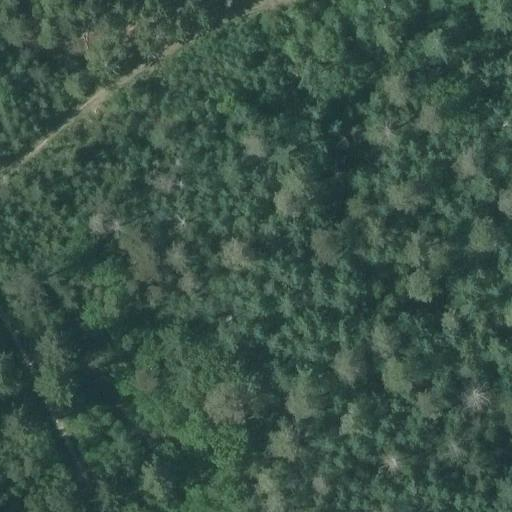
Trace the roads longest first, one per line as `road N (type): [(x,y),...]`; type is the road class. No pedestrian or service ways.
road 1 (unknown): [(206,511),(456,352),(511,351)]
road 2 (track): [(102,511),(0,310)]
